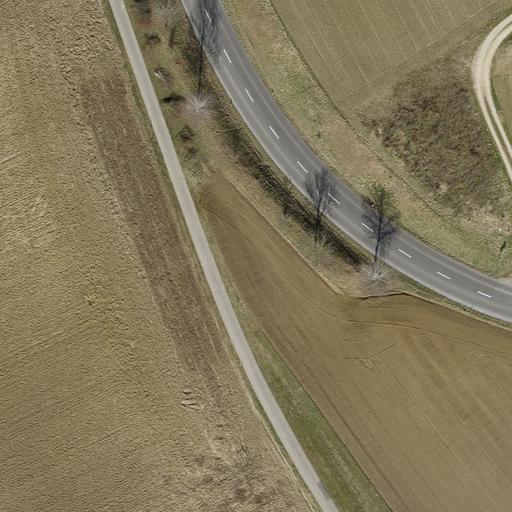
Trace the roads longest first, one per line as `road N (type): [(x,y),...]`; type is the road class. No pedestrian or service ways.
road 1 (secondary): [(511,303),(396,248),(324,188),(276,134),(202,0)]
road 2 (track): [(511,23),(484,65),(485,97),(511,161)]
